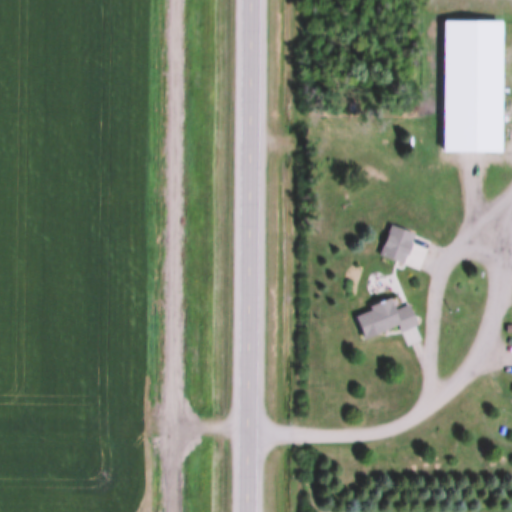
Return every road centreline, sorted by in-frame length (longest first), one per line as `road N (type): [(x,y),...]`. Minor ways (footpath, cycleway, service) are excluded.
road 1 (primary): [(243,511),(247,0)]
road 2 (track): [(120,426),(244,427)]
